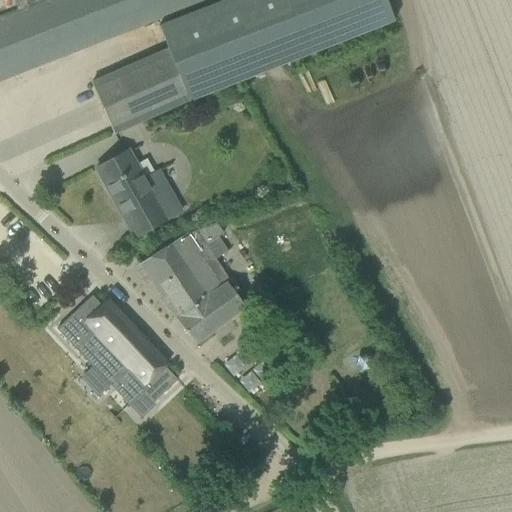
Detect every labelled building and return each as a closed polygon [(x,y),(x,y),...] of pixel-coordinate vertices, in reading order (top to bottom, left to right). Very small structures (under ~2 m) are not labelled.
[(14,0),(20,12),(0,19),(0,78),(203,0),(14,0)] [(394,22),(385,0),(226,0),(158,27),(167,50),(187,102),(299,59),(394,22)] [(187,102),(167,50),(91,83),(114,134),(187,102)] [(166,220),(128,151),(95,169),(134,238),(166,220)] [(216,223),(196,231),(186,235),(139,265),(154,288),(158,286),(159,287),(180,316),(176,319),(194,344),(244,307),(227,284),(230,282),(215,259),(228,251),(218,237),(223,234),(216,223)] [(74,318),(71,315),(55,330),(128,408),(143,394),(152,404),(177,381),(164,367),(167,363),(113,305),(109,300),(102,307),(92,296),(75,311),(78,314),(74,318)] [(276,341),(288,358),(303,348),(292,331),(276,341)] [(378,411),(370,408),(366,419),(374,422),(378,411)]
